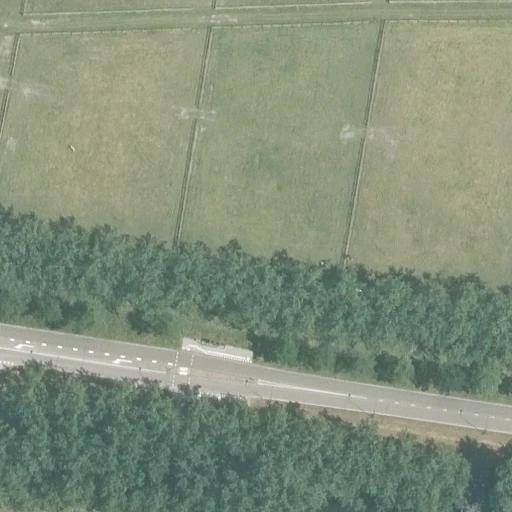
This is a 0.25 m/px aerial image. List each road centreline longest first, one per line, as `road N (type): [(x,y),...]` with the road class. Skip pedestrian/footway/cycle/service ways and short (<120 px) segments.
road 1 (tertiary): [(511,420),(286,387)]
road 2 (tertiary): [(147,366),(0,343)]
road 3 (tertiary): [(147,366),(172,382),(263,393),(286,387)]
road 4 (tertiary): [(286,387),(265,375),(184,360),(147,366)]
